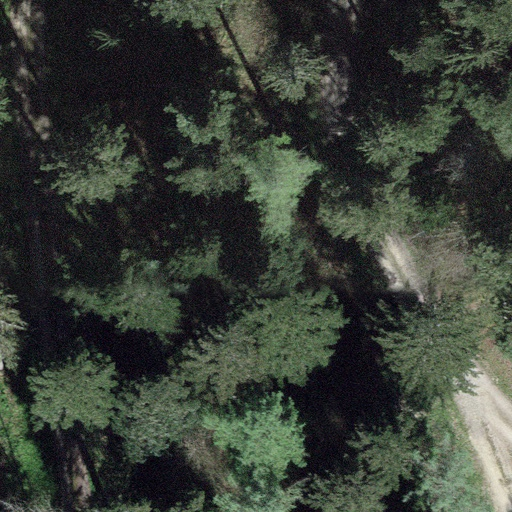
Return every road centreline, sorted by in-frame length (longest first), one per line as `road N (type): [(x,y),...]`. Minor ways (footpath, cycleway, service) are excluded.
road 1 (track): [(31,0),(54,293),(85,511)]
road 2 (track): [(511,426),(458,371),(353,181),(336,132),(339,43),(350,0)]
road 3 (track): [(458,371),(511,509)]
